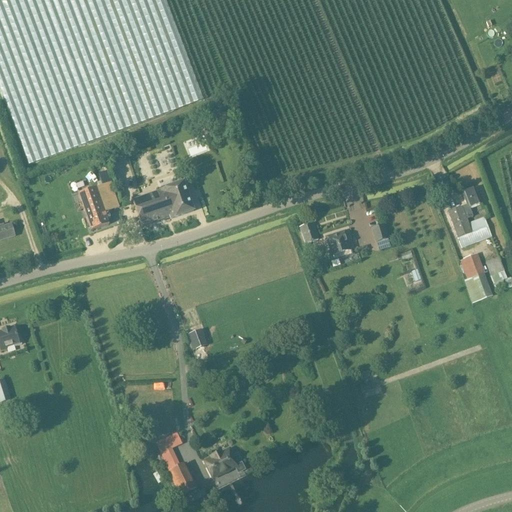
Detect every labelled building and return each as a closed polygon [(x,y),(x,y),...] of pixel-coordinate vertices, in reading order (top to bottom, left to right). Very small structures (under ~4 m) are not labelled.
[(170,219),(171,220),(194,212),(183,182),(164,188),(165,190),(132,201),(141,228),(165,220),(165,221),(170,219)] [(78,195),(91,232),(109,226),(105,213),(119,208),(111,184),(78,195)] [(448,213),(458,239),(461,249),(475,244),(475,245),(491,239),(487,226),(484,218),(479,220),(468,224),(467,220),(473,218),(469,209),(481,205),(475,189),(462,194),(467,206),(448,213)] [(299,229),(305,245),(318,241),(312,224),(299,229)] [(4,225),(0,226),(0,241),(15,237),(11,225),(4,227),(4,225)] [(372,230),(376,244),(388,240),(384,226),(372,230)] [(345,232),(326,238),(332,260),(338,258),(338,260),(347,257),(346,255),(352,254),(349,244),(350,243),(348,237),(347,238),(345,232)] [(493,297),(477,255),(460,262),(467,281),(471,280),(479,302),(493,297)] [(324,268),(321,259),(313,262),(317,271),(324,268)] [(499,274),(504,272),(499,259),(494,260),(499,274)] [(410,273),(414,283),(421,280),(417,270),(410,273)] [(491,278),(493,285),(497,295),(506,291),(506,290),(511,289),(507,280),(508,280),(505,272),(491,278)] [(18,339),(14,328),(10,330),(9,328),(2,331),(2,332),(0,332),(0,352),(7,350),(6,349),(14,346),(15,348),(22,346),(20,339),(18,339)] [(193,352),(207,347),(201,331),(187,336),(193,352)] [(0,404),(11,401),(4,380),(0,381),(0,404)] [(365,383),(368,393),(376,390),(373,381),(365,383)] [(198,489),(186,464),(180,467),(172,450),(182,445),(177,434),(156,444),(168,473),(180,497),(179,498),(183,508),(201,499),(204,505),(210,502),(204,490),(199,492),(198,489)] [(235,468),(238,474),(245,470),(242,463),(237,465),(229,449),(204,462),(213,480),(235,468)]
